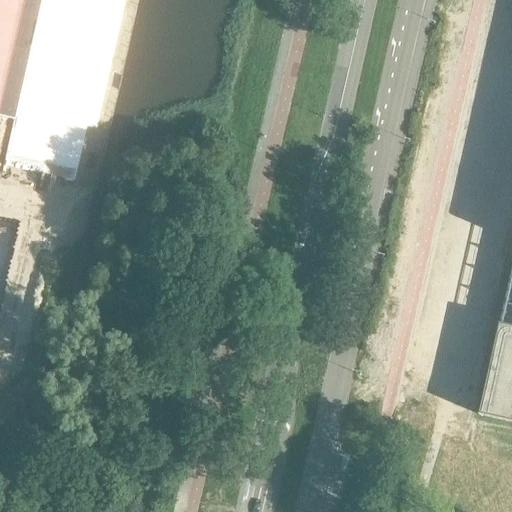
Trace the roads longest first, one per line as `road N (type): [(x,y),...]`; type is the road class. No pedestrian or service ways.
road 1 (tertiary): [(308,511),(425,0)]
road 2 (tertiary): [(363,0),(252,511)]
